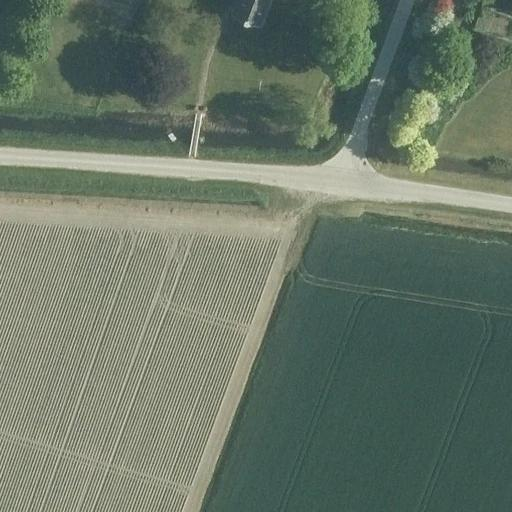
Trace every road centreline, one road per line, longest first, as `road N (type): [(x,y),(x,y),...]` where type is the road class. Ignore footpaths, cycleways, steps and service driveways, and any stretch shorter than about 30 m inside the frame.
road 1 (unclassified): [(511,209),(335,183),(0,162)]
road 2 (track): [(335,183),(400,0)]
